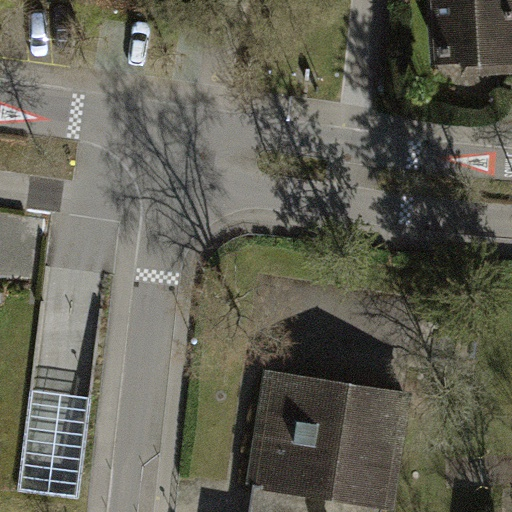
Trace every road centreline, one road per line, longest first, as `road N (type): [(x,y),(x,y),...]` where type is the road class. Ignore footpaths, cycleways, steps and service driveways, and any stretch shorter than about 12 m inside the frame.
road 1 (residential): [(175,128),(133,511)]
road 2 (residential): [(175,128),(267,193),(511,222)]
road 3 (residential): [(511,165),(175,128)]
road 4 (residential): [(0,106),(175,128)]
